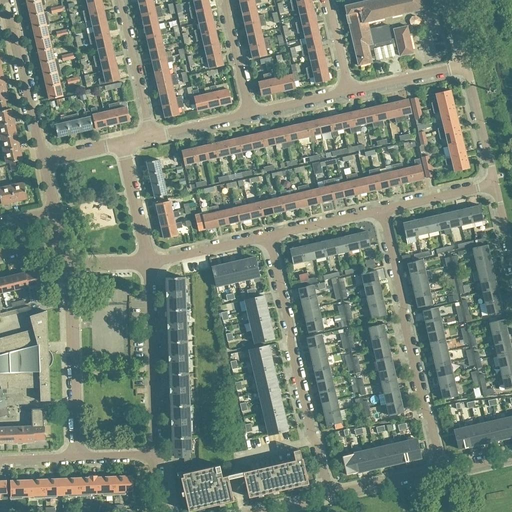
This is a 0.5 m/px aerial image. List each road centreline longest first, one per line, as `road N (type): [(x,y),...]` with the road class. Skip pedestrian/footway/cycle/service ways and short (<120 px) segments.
road 1 (residential): [(440,468),(380,208)]
road 2 (residential): [(328,493),(267,234)]
road 3 (residential): [(155,454),(147,261)]
road 4 (residential): [(76,457),(67,265)]
road 5 (residential): [(42,160),(5,0)]
road 6 (residential): [(151,136),(120,0)]
road 7 (residential): [(147,261),(267,234)]
road 8 (residential): [(494,183),(465,64)]
road 9 (residential): [(147,261),(121,142)]
road 10 (residential): [(347,92),(465,64)]
